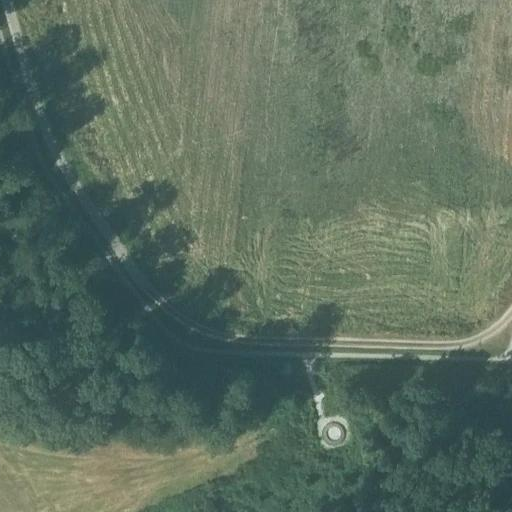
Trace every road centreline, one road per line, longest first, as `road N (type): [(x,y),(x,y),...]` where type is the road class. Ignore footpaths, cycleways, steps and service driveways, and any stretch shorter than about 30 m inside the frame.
road 1 (track): [(511,301),(499,325),(459,344),(260,340),(193,326),(146,289)]
road 2 (track): [(5,0),(59,162),(146,289)]
